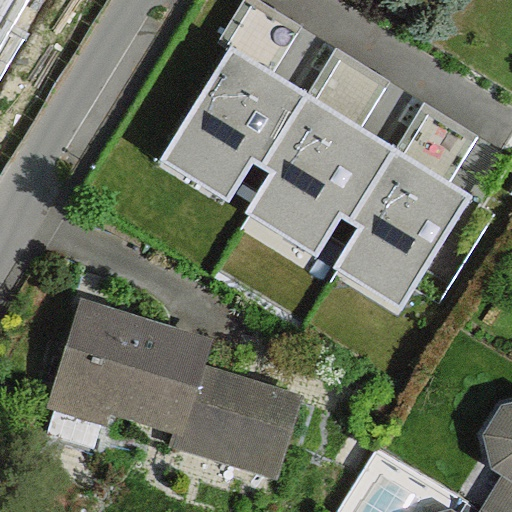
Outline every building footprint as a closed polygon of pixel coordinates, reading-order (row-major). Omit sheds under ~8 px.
[(0,0),(0,66),(15,42),(1,34),(21,0),(0,0)] [(314,96),(232,45),(159,161),(241,212),(314,96)] [(396,147),(314,96),(241,212),(323,263),(396,147)] [(478,198),(396,147),(323,263),(405,314),(478,198)] [(205,344),(80,306),(55,388),(177,425),(173,438),(277,469),(298,398),(198,368),(205,344)] [(511,511),(511,397),(498,400),(481,427),(489,458),(507,469),(479,511),(511,511)]
